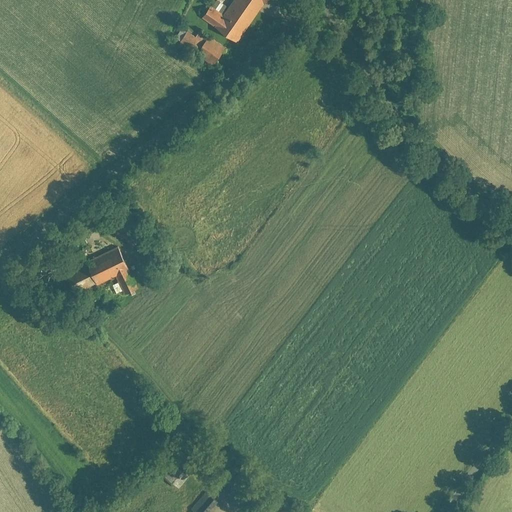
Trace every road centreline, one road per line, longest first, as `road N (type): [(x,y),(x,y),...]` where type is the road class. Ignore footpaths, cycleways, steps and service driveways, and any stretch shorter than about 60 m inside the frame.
road 1 (unclassified): [(0,267),(325,0)]
road 2 (unclassified): [(511,238),(414,139),(326,0)]
